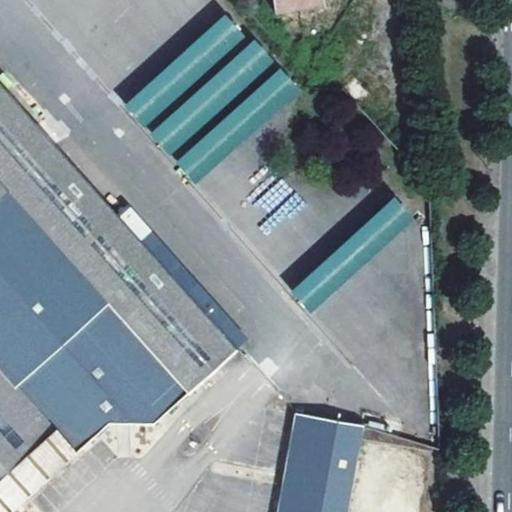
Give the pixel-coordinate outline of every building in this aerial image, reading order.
[(237,0),(249,12),(262,0),(237,0)] [(274,0),(278,17),(326,9),(325,0),(274,0)] [(229,12),(123,103),(193,184),(299,92),(229,12)] [(238,351),(77,171),(0,85),(0,511),(10,511),(109,424),(154,425),(238,351)] [(238,351),(249,341),(88,161),(77,171),(238,351)] [(289,291),(309,314),(415,220),(394,197),(289,291)] [(346,511),(362,426),(295,414),(278,511),(346,511)]
